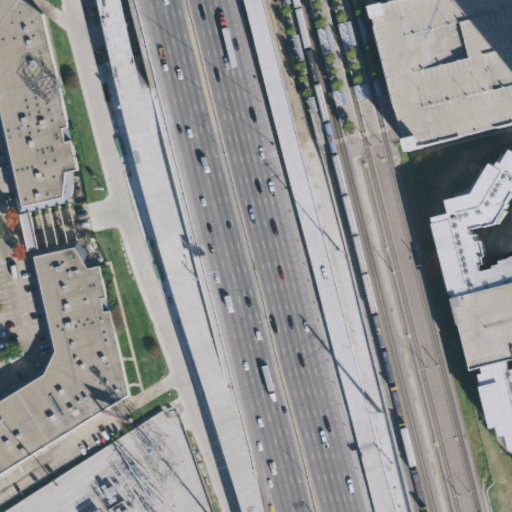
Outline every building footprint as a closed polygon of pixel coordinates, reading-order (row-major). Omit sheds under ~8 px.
[(40,15),(66,127),(60,128),(63,141),(69,141),(75,170),(67,171),(64,198),(20,207),(0,117),(0,0),(21,0),(39,13),(40,15)] [(99,0),(141,186),(134,187),(148,251),(162,248),(171,287),(184,284),(186,291),(187,290),(185,282),(195,280),(172,176),(164,178),(124,0),(99,0)] [(373,1),(377,0),(511,0),(511,123),(411,148),(409,148),(373,1)] [(358,17),(363,15),(369,38),(364,40),(358,17)] [(356,42),(344,45),(338,22),(350,19),(356,42)] [(336,47),(324,50),(318,27),(330,24),(336,47)] [(304,55),(298,57),(292,34),(298,32),(304,55)] [(373,78),(379,77),(383,92),(377,93),(373,78)] [(358,98),(354,84),(366,80),(370,95),(358,98)] [(337,104),(333,89),(345,86),(349,101),(337,104)] [(311,111),(308,96),(314,94),(318,109),(311,111)] [(431,213),(450,208),(447,194),(475,187),(498,148),(511,144),(511,451),(510,450),(507,436),(500,437),(498,430),(496,431),(495,425),(492,426),(478,362),(510,354),(511,364),(511,278),(454,291),(451,292),(431,213)] [(37,249),(26,252),(17,215),(28,213),(37,249)] [(75,241),(88,265),(99,263),(107,294),(101,295),(104,309),(109,308),(128,392),(0,473),(0,394),(43,367),(39,361),(44,351),(42,350),(46,341),(51,341),(31,252),(75,241)] [(454,291),(511,278),(511,353),(510,354),(478,362),(472,363),(454,291)]
